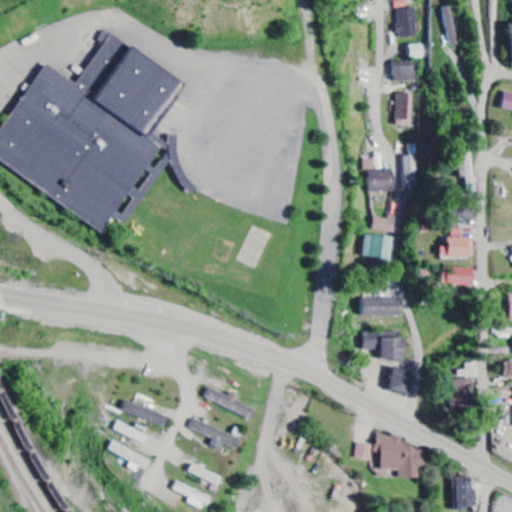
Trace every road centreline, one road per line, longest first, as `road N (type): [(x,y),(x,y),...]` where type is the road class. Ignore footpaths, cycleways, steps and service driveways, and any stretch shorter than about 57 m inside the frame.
road 1 (primary): [(0,291),(193,325),(282,356),(511,483)]
road 2 (residential): [(487,470),(483,103),(495,60),(496,0)]
road 3 (residential): [(406,425),(422,359),(399,269),(401,179),(381,121),(384,0)]
